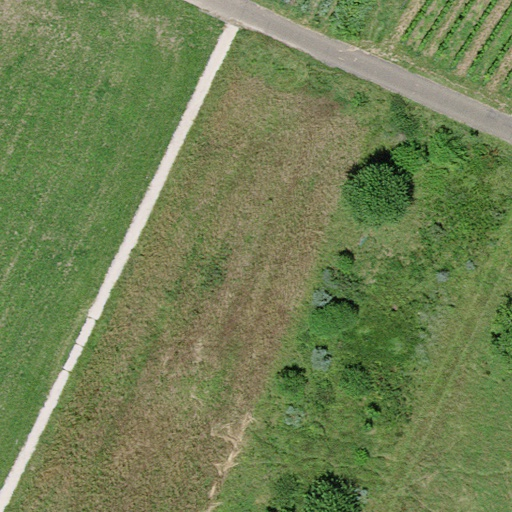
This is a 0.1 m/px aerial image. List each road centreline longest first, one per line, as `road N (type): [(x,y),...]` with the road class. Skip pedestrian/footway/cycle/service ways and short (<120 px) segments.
road 1 (track): [(0,482),(234,0)]
road 2 (unclassified): [(238,0),(511,124)]
